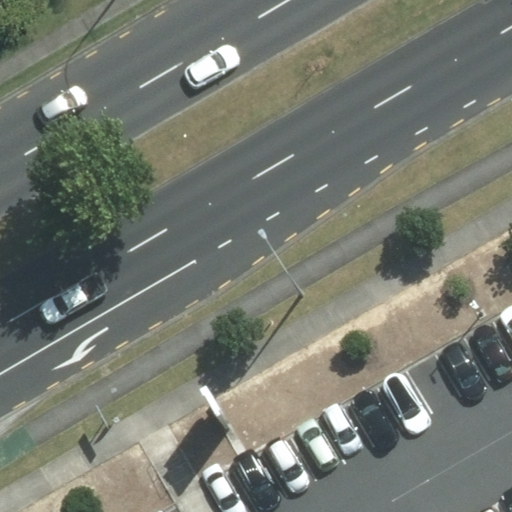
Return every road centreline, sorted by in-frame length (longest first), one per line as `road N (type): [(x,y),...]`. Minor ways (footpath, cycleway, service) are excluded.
road 1 (primary): [(511,26),(0,328)]
road 2 (primary): [(0,162),(279,0)]
